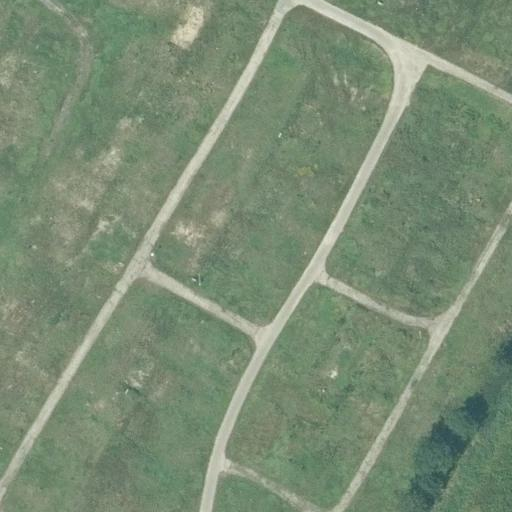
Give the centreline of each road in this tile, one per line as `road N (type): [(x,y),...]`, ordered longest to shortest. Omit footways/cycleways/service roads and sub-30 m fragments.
road 1 (unknown): [(359,511),(436,332)]
road 2 (unknown): [(133,264),(270,353)]
road 3 (unknown): [(218,454),(333,511)]
